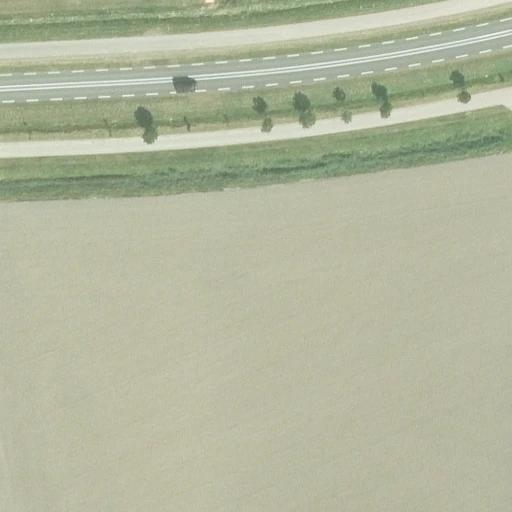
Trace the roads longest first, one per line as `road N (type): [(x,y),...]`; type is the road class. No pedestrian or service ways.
road 1 (secondary): [(0,90),(286,72),(511,31)]
road 2 (unclassified): [(0,149),(179,141),(511,94)]
road 3 (unclassified): [(477,0),(283,31),(0,51)]
